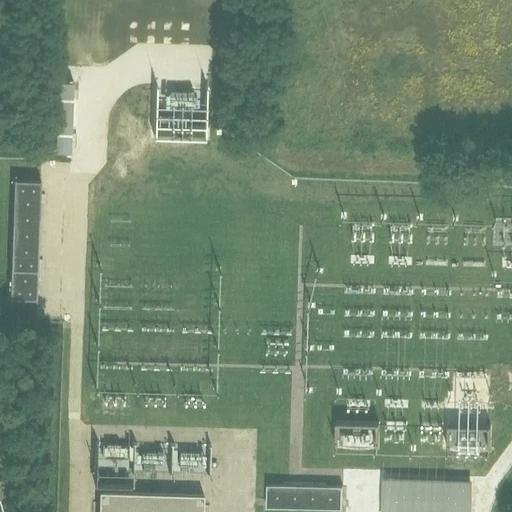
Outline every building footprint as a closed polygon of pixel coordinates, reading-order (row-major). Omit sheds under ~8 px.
[(54,81),(54,152),(70,152),(70,81),(54,81)] [(14,179),(10,301),(11,301),(11,299),(35,300),(35,301),(36,301),(40,180),(39,180),(39,181),(15,180),(15,179),(14,179)] [(336,450),(379,451),(380,423),(337,422),(336,450)] [(449,453),(490,453),(491,426),(449,426),(449,453)] [(469,511),(470,483),(462,483),(386,481),(385,511),(469,511)] [(274,511),(351,511),(351,483),(274,483),(274,511)] [(209,511),(210,507),(203,507),(204,495),(99,492),(99,503),(94,502),(93,511),(209,511)]
